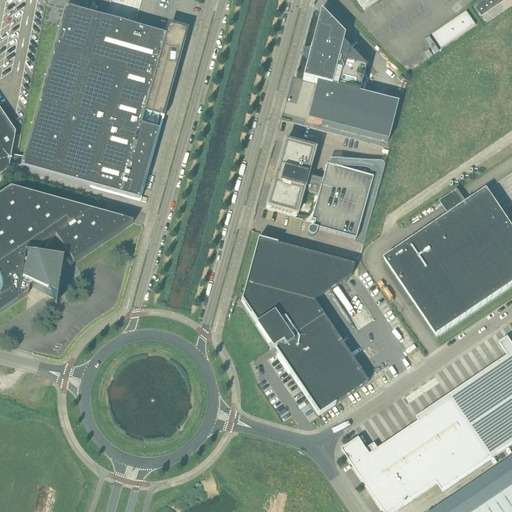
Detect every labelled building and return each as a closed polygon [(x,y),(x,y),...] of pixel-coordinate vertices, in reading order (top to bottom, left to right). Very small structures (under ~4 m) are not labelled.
[(356,0),(363,10),(378,0),(356,0)] [(488,0),(476,8),(482,16),(505,0),(488,0)] [(162,35),(105,19),(65,8),(23,157),(21,167),(20,168),(90,187),(89,188),(140,202),(185,41),(162,34),(162,35)] [(308,58),(302,80),(316,83),(306,121),(321,125),(388,142),(398,104),(359,94),(366,68),(342,44),(344,37),(320,12),(308,57),(308,58)] [(456,38),(461,35),(475,25),(466,12),(447,25),(456,38)] [(451,42),(456,38),(447,25),(442,29),(451,42)] [(446,45),(451,42),(442,29),(437,32),(446,45)] [(441,48),(446,45),(437,32),(432,35),(441,48)] [(430,37),(426,40),(428,43),(435,53),(439,51),(432,41),(430,37)] [(0,176),(8,171),(9,164),(21,167),(23,157),(11,155),(15,134),(0,111),(0,176)] [(309,236),(310,237),(311,237),(312,237),(313,237),(314,236),(315,236),(315,235),(317,230),(355,240),(358,230),(373,179),(326,166),(322,181),(307,176),(314,151),(285,143),(266,209),(296,217),(303,191),(318,196),(311,221),(313,222),(312,229),(311,229),(310,229),(309,230),(308,231),(308,232),(308,233),(308,234),(308,235),(309,236)] [(10,189),(0,195),(0,312),(28,294),(30,285),(31,286),(36,289),(36,290),(36,291),(37,291),(37,292),(38,292),(39,292),(40,292),(40,291),(49,295),(55,314),(57,299),(58,288),(63,260),(34,256),(35,251),(55,237),(73,263),(133,223),(10,189)] [(511,226),(487,189),(466,204),(458,192),(440,205),(448,216),(384,259),(436,337),(511,285),(511,226)] [(242,298),(241,302),(245,308),(259,329),(272,348),(275,347),(277,351),(275,352),(313,409),(318,417),(321,415),(368,383),(314,302),(330,291),(331,291),(347,280),(351,277),(352,275),(354,266),(257,240),(242,298)] [(366,449),(360,440),(359,439),(342,450),(353,467),(383,511),(394,511),(437,484),(442,492),(511,444),(511,343),(509,340),(501,345),(509,356),(417,418),(420,422),(379,450),(375,444),(366,449)] [(511,511),(511,457),(431,511),(511,511)]
